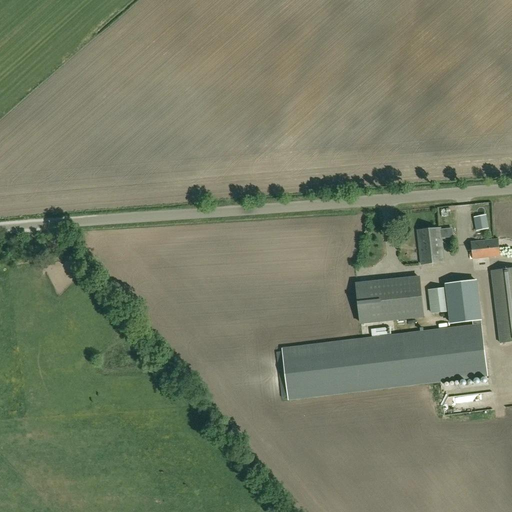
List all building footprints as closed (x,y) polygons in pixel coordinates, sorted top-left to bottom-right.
[(478,230),(489,228),(486,214),(475,217),(478,230)] [(418,231),(421,265),(444,262),(440,228),(418,231)] [(473,259),(501,256),(499,238),(471,241),(473,259)] [(511,268),(491,271),(500,343),(511,342),(511,268)] [(357,284),(361,324),(423,317),(419,277),(357,284)] [(447,288),(450,311),(451,324),(473,321),(473,326),(282,349),(289,400),(487,376),(476,281),(446,284),(447,288)] [(432,313),(450,311),(447,288),(429,291),(432,313)]
